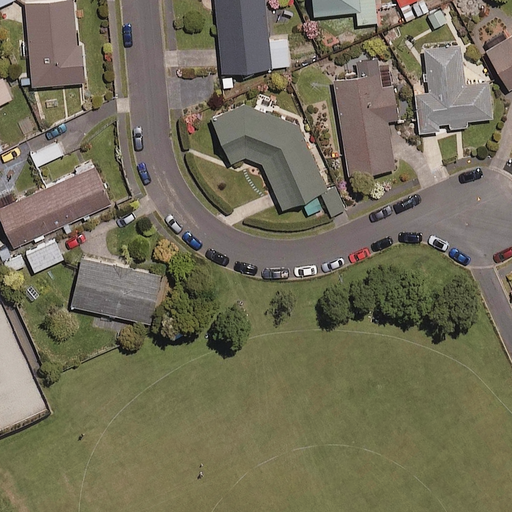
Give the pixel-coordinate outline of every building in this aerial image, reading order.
[(71,0),(24,0),(30,80),(82,76),(79,38),(75,39),(71,0)] [(267,36),(263,0),(214,0),(220,66),(288,60),(286,35),(267,36)] [(309,0),(310,9),(353,6),(354,20),(373,18),(372,0),(309,0)] [(441,3),(424,11),(431,26),(448,18),(441,3)] [(500,28),(485,37),(488,42),(484,44),(508,84),(511,80),(511,27),(503,33),(500,28)] [(446,118),(446,124),(465,122),(464,116),(490,114),(487,78),(464,80),(461,40),(424,43),(428,85),(413,86),(417,126),(438,124),(437,118),(446,118)] [(375,52),(354,56),(356,69),(333,73),(348,168),(393,161),(385,115),(396,114),(389,73),(378,75),(375,52)] [(0,94),(9,91),(0,71),(0,94)] [(298,119),(242,98),(208,113),(225,146),(223,153),(230,156),(243,150),(261,157),(281,201),(325,181),(298,119)] [(62,150),(56,138),(30,151),(35,163),(62,150)] [(0,216),(12,243),(32,234),(33,237),(44,232),(42,229),(108,199),(89,156),(74,163),(76,169),(14,197),(10,188),(0,192),(0,216)] [(61,253),(54,237),(25,249),(32,266),(61,253)] [(158,267),(79,251),(69,301),(148,317),(158,267)] [(0,408),(31,395),(0,322),(0,408)]
